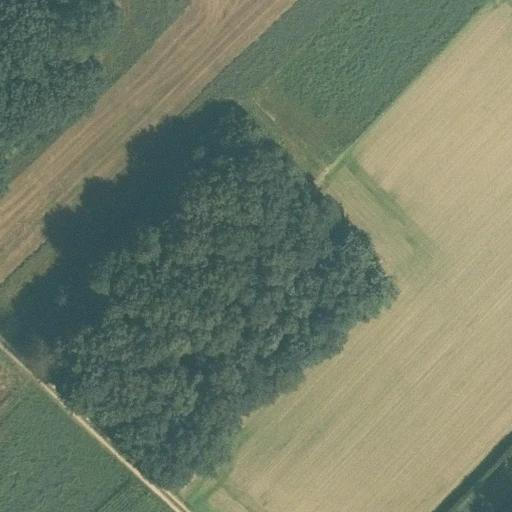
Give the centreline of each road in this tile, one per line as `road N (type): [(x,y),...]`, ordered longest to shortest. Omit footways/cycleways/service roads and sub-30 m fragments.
road 1 (track): [(392,267),(174,502)]
road 2 (track): [(184,511),(0,339)]
